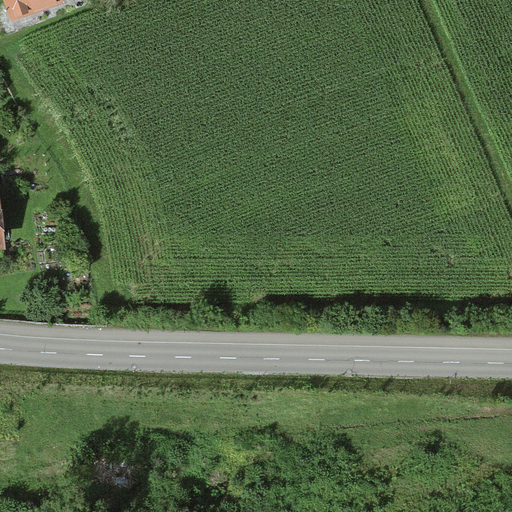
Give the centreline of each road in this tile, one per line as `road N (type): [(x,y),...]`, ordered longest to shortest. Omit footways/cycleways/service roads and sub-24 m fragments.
road 1 (tertiary): [(0,347),(511,363)]
road 2 (track): [(416,0),(511,214)]
